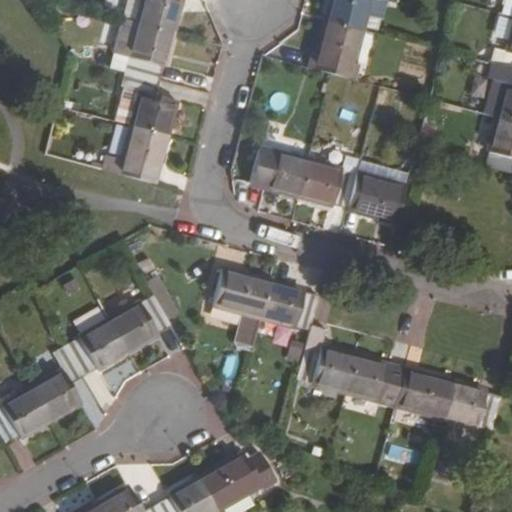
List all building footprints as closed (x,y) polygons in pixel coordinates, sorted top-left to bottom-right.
[(171,32),(178,0),(128,0),(123,19),(171,32)] [(328,0),(323,19),(359,28),(366,0),(328,0)] [(498,14),(493,34),(505,37),(510,17),(498,14)] [(171,32),(123,19),(111,67),(123,70),(157,79),(160,65),(162,66),(171,32)] [(359,28),(323,19),(315,53),(317,53),(313,68),(329,72),(345,76),(349,61),(350,62),(359,28)] [(511,24),(505,50),(507,51),(502,66),(511,68),(511,24)] [(511,68),(502,66),(499,80),(505,81),(496,115),(511,119),(511,68)] [(157,79),(123,70),(119,84),(122,85),(112,120),(128,125),(164,134),(174,99),(153,93),(157,79)] [(511,119),(496,115),(486,150),(487,150),(483,165),(511,172),(511,119)] [(164,134),(128,125),(119,159),(105,155),(101,170),(150,182),(153,170),(155,170),(164,134)] [(272,152),(258,148),(249,182),(263,185),(262,187),(297,196),(306,159),(272,151),(272,152)] [(341,169),(306,159),(297,196),(329,205),(330,203),(346,207),(355,174),(340,171),(341,169)] [(404,185),(356,172),(355,174),(346,207),(345,209),(394,221),(404,185)] [(259,317),(269,281),(221,269),(211,304),(244,313),(236,343),(238,346),(250,350),(259,317)] [(153,296),(167,321),(180,314),(158,275),(145,282),(153,296)] [(303,290),(269,281),(259,317),(293,326),(294,324),(308,329),(311,319),(317,295),(302,292),(303,290)] [(139,302),(108,319),(125,351),(157,333),(156,331),(169,325),(167,321),(153,296),(140,303),(139,302)] [(77,339),(64,346),(81,375),(93,368),(95,369),(125,351),(108,319),(76,338),(77,339)] [(290,339),(286,359),(300,361),(304,342),(290,339)] [(319,349),(305,344),(296,377),(310,380),(309,383),(344,392),(353,356),(319,347),(319,349)] [(61,370),(30,387),(48,419),(79,402),(69,383),(81,375),(64,346),(52,354),(61,370)] [(388,365),(353,356),(344,392),(378,401),(379,399),(394,403),(402,371),(387,368),(388,365)] [(450,382),(403,369),(402,371),(394,403),(393,405),(441,417),(450,382)] [(485,391),(450,382),(441,417),(476,426),(476,425),(491,429),(493,420),(499,396),(484,392),(485,391)] [(0,436),(3,443),(19,434),(20,436),(48,419),(30,387),(0,403),(0,436)] [(280,491),(259,454),(246,461),(242,454),(198,478),(216,511),(260,486),(267,499),(280,491)] [(167,496),(154,504),(158,511),(213,511),(216,511),(198,478),(166,495),(167,496)] [(127,486),(96,503),(100,511),(158,511),(154,504),(141,510),(127,486)] [(100,511),(96,503),(80,511),(100,511)]
